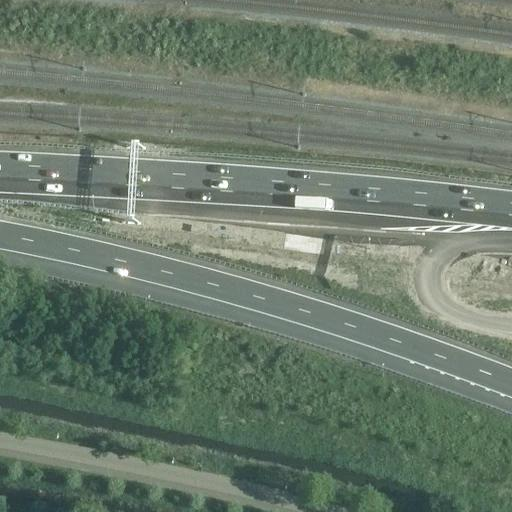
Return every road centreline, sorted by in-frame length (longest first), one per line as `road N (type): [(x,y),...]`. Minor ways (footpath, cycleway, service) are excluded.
road 1 (motorway): [(0,234),(193,279),(511,384)]
road 2 (motorway): [(0,173),(511,213)]
road 3 (unclassified): [(326,511),(0,440)]
